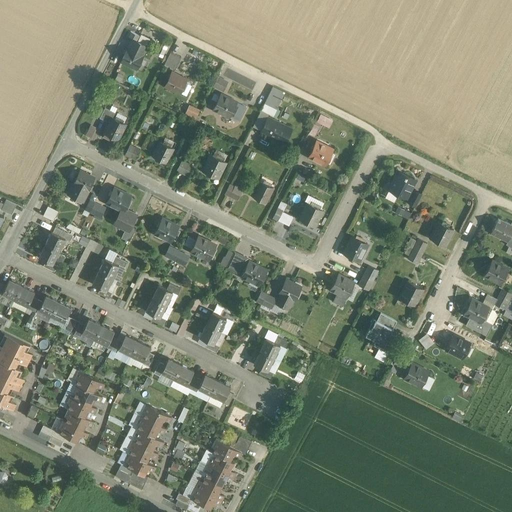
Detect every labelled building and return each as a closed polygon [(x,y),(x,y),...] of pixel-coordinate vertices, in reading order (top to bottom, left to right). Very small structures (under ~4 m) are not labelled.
[(139,35),(131,31),(128,36),(133,38),(137,40),(139,35)] [(133,38),(128,48),(121,61),(136,69),(143,55),(142,55),(147,46),(137,40),(133,38)] [(170,52),(164,64),(175,69),(181,57),(170,52)] [(186,79),(172,72),(166,85),(180,92),(186,79)] [(228,81),(218,76),(214,85),(224,90),(228,81)] [(274,84),(263,109),(275,114),(286,90),(274,84)] [(220,94),(213,109),(229,117),(237,102),(220,94)] [(190,103),(186,112),(197,118),(201,109),(190,103)] [(105,107),(100,118),(110,123),(113,117),(113,118),(115,112),(105,107)] [(117,113),(115,119),(113,118),(113,117),(110,123),(105,133),(118,139),(126,124),(124,123),(126,118),(126,116),(119,113),(117,113)] [(283,125),(268,117),(261,130),(276,138),(283,125)] [(319,126),(313,124),(309,133),(314,135),(319,126)] [(90,125),(86,134),(91,137),(96,128),(90,125)] [(174,148),(160,141),(153,156),(167,162),(174,148)] [(332,150),(315,141),(307,156),(324,165),(332,150)] [(130,146),(126,154),(132,157),(136,148),(130,146)] [(136,148),(132,157),(137,159),(141,151),(136,148)] [(226,162),(211,154),(203,171),(218,178),(226,162)] [(187,164),(182,162),(178,170),(183,173),(187,164)] [(194,166),(187,163),(187,164),(183,173),(190,176),(194,166)] [(95,178),(80,171),(74,184),(88,191),(89,191),(95,178)] [(399,172),(389,189),(406,198),(415,180),(399,172)] [(273,187),(260,180),(253,196),(266,202),(273,187)] [(88,191),(74,184),(69,194),(83,201),(88,191)] [(234,187),(230,184),(225,193),(231,196),(235,187),(234,187)] [(243,189),(235,185),(234,187),(235,187),(231,196),(238,199),(243,189)] [(131,196),(114,187),(107,203),(121,210),(124,211),(125,209),(131,196)] [(415,191),(408,203),(415,206),(421,194),(415,191)] [(17,203),(6,198),(4,204),(14,209),(17,203)] [(95,202),(90,200),(85,209),(90,211),(95,202)] [(95,202),(90,211),(96,214),(100,205),(95,202)] [(322,210),(306,202),(298,219),(314,227),(322,210)] [(14,209),(4,204),(2,210),(12,214),(14,209)] [(107,209),(100,205),(96,214),(95,217),(101,220),(107,209)] [(59,211),(49,206),(44,216),(54,221),(59,211)] [(125,209),(124,211),(121,210),(115,223),(125,228),(128,230),(132,223),(136,214),(125,209)] [(283,211),(277,209),(273,218),(279,220),(283,211)] [(497,217),(489,233),(509,243),(508,246),(511,248),(511,235),(509,234),(511,229),(511,221),(510,224),(497,217)] [(179,226),(162,218),(154,234),(171,242),(179,226)] [(453,230),(438,222),(430,238),(445,246),(453,230)] [(128,230),(125,228),(121,237),(130,241),(137,226),(132,223),(128,230)] [(73,235),(55,226),(53,232),(66,238),(65,238),(70,241),(73,235)] [(53,232),(52,231),(45,244),(59,251),(65,238),(66,238),(53,232)] [(351,236),(343,253),(359,261),(367,244),(351,236)] [(216,245),(199,237),(191,252),(208,261),(216,245)] [(427,244),(418,239),(413,249),(422,253),(427,244)] [(59,251),(45,244),(39,257),(46,260),(53,264),(53,263),(59,251)] [(179,252),(169,247),(164,255),(175,260),(179,252)] [(422,253),(413,249),(408,259),(417,263),(422,253)] [(189,257),(179,252),(175,260),(184,265),(189,257)] [(247,258),(235,253),(228,267),(239,273),(247,258)] [(127,261),(116,256),(113,261),(119,264),(119,265),(124,267),(127,261)] [(113,261),(105,258),(99,270),(113,277),(119,265),(119,264),(113,261)] [(53,264),(46,260),(43,266),(55,271),(58,265),(53,263),(53,264)] [(491,260),(483,275),(499,283),(507,269),(491,260)] [(266,269),(250,261),(242,276),(259,285),(266,269)] [(377,269),(368,265),(363,275),(372,280),(377,269)] [(113,277),(99,270),(93,283),(101,287),(107,290),(113,277)] [(337,274),(329,289),(337,293),(333,301),(342,305),(346,297),(346,298),(354,283),(337,274)] [(372,280),(363,275),(358,286),(367,290),(372,280)] [(22,285),(9,279),(2,292),(15,299),(22,285)] [(286,280),(280,293),(282,294),(277,304),(287,309),(292,299),(294,300),(301,287),(286,280)] [(181,288),(170,282),(167,288),(173,291),(178,294),(181,288)] [(422,289),(408,282),(400,298),(414,305),(422,289)] [(167,288),(159,284),(153,297),(166,304),(173,291),(167,288)] [(22,285),(15,299),(27,305),(28,305),(32,296),(35,291),(22,285)] [(112,292),(107,290),(101,287),(98,293),(109,298),(112,292)] [(511,293),(503,288),(497,299),(506,303),(511,293)] [(261,291),(257,300),(262,303),(266,294),(261,291)] [(276,299),(266,294),(262,303),(272,308),(276,299)] [(59,301),(46,295),(42,301),(39,309),(52,315),(59,301)] [(32,296),(28,305),(27,305),(26,307),(32,310),(37,299),(32,296)] [(166,304),(153,297),(146,310),(154,314),(155,314),(160,317),(160,316),(166,304)] [(489,307),(472,298),(464,314),(472,318),(481,322),(483,318),(489,307)] [(37,299),(32,310),(37,313),(39,309),(42,301),(37,299)] [(506,303),(497,299),(495,304),(504,309),(506,303)] [(71,307),(59,301),(52,315),(64,321),(71,307)] [(235,315),(223,309),(221,315),(227,318),(226,318),(232,321),(235,315)] [(221,315),(213,311),(206,324),(220,331),(226,318),(227,318),(221,315)] [(155,314),(154,314),(151,319),(163,325),(166,319),(160,316),(160,317),(155,314)] [(76,320),(70,317),(65,328),(71,331),(76,320)] [(102,325),(89,318),(85,325),(82,332),(95,338),(102,325)] [(481,322),(472,318),(471,320),(469,319),(466,324),(487,335),(493,324),(483,318),(481,322)] [(393,328),(375,319),(367,334),(376,339),(374,342),(384,347),(393,328)] [(80,322),(74,333),(80,336),(82,332),(85,325),(80,322)] [(220,331),(206,324),(200,337),(208,341),(214,344),(214,343),(220,331)] [(114,331),(102,325),(95,338),(107,345),(112,336),(114,331)] [(420,338),(426,348),(435,342),(429,333),(420,338)] [(27,344),(8,334),(2,346),(30,360),(33,354),(24,350),(27,344)] [(138,340),(125,334),(122,341),(119,348),(131,354),(138,340)] [(469,342),(453,334),(445,349),(461,357),(469,342)] [(117,338),(112,336),(107,345),(106,347),(112,349),(117,338)] [(288,342),(277,336),(274,342),(280,345),(285,348),(288,342)] [(487,342),(478,337),(475,343),(484,347),(487,342)] [(122,341),(117,338),(112,349),(117,352),(119,348),(122,341)] [(274,342),(266,338),(260,350),(274,357),(280,345),(274,342)] [(151,347),(138,340),(131,354),(144,361),(149,352),(151,347)] [(219,346),(214,343),(214,344),(208,341),(205,346),(217,352),(219,346)] [(30,360),(2,346),(0,350),(0,359),(15,367),(18,361),(27,366),(30,360)] [(274,357),(260,350),(254,363),(262,367),(268,370),(274,357)] [(149,352),(144,361),(143,363),(149,366),(154,354),(149,352)] [(398,355),(394,364),(399,367),(404,357),(398,355)] [(181,364),(168,358),(165,364),(161,372),(162,372),(174,378),(181,364)] [(15,367),(0,359),(0,374),(22,385),(24,380),(16,375),(19,369),(15,367)] [(165,364),(160,361),(154,373),(160,376),(162,372),(161,372),(165,364)] [(429,371),(413,362),(405,377),(421,386),(429,371)] [(194,370),(181,364),(174,378),(187,384),(192,375),(194,370)] [(41,374),(52,376),(53,368),(42,367),(41,374)] [(268,370),(262,367),(259,373),(270,378),(273,372),(268,370)] [(99,368),(96,375),(114,381),(117,374),(99,368)] [(105,383),(79,370),(75,378),(78,379),(76,383),(77,384),(93,392),(96,385),(102,388),(105,383)] [(22,385),(0,374),(0,388),(7,392),(10,387),(19,391),(22,385)] [(218,380),(205,374),(202,380),(198,388),(199,388),(211,394),(218,380)] [(192,375),(187,384),(186,386),(191,389),(197,377),(192,375)] [(202,380),(197,377),(191,389),(197,392),(199,388),(198,388),(202,380)] [(231,386),(218,380),(211,394),(224,400),(228,391),(231,386)] [(93,392),(77,384),(73,391),(76,392),(74,396),(91,405),(94,398),(100,401),(102,396),(93,392)] [(7,392),(0,388),(0,403),(7,408),(13,411),(16,405),(8,400),(11,394),(7,392)] [(228,391),(224,400),(222,402),(229,405),(234,394),(228,391)] [(74,396),(71,395),(67,402),(70,404),(68,408),(69,409),(85,417),(88,410),(94,413),(97,408),(91,405),(74,396)] [(172,417),(146,404),(142,411),(145,413),(143,417),(160,425),(164,419),(169,421),(172,417)] [(184,407),(178,419),(183,422),(190,410),(184,407)] [(85,417),(69,409),(65,416),(68,417),(66,422),(83,430),(86,423),(92,426),(94,421),(85,417)] [(143,417),(140,415),(137,423),(139,424),(137,428),(138,429),(154,437),(158,430),(164,433),(166,428),(160,425),(143,417)] [(66,422),(63,420),(59,427),(62,429),(60,433),(66,436),(77,442),(80,435),(86,438),(88,433),(83,430),(66,422)] [(54,430),(43,425),(41,430),(51,436),(54,430)] [(154,437),(138,429),(135,436),(137,437),(135,442),(152,450),(156,443),(162,446),(164,442),(154,437)] [(51,436),(41,430),(38,436),(49,441),(51,436)] [(60,433),(54,430),(51,436),(63,442),(66,436),(60,433)] [(252,441),(240,435),(237,442),(236,443),(248,449),(252,441)] [(51,436),(49,441),(61,447),(63,442),(51,436)] [(230,445),(216,439),(212,446),(215,447),(213,451),(216,453),(230,460),(233,453),(239,456),(241,452),(242,451),(230,445)] [(135,442),(132,440),(129,448),(131,449),(129,453),(130,454),(146,462),(150,455),(156,458),(158,453),(152,450),(135,442)] [(248,449),(236,443),(237,442),(232,440),(230,445),(242,451),(241,452),(245,454),(248,449)] [(230,460),(216,453),(214,458),(212,456),(208,464),(234,476),(236,472),(230,469),(234,462),(230,460)] [(146,462),(130,454),(126,461),(129,462),(127,467),(134,470),(144,475),(148,468),(153,471),(156,467),(146,462)] [(127,467),(121,464),(119,469),(131,475),(134,470),(127,467)] [(234,476),(208,464),(204,471),(207,472),(205,477),(222,485),(225,478),(231,481),(234,476)] [(131,475),(119,469),(115,476),(128,482),(131,475)] [(144,475),(134,470),(131,475),(145,482),(148,477),(144,475)] [(145,482),(131,475),(128,482),(142,489),(145,482)] [(222,485),(205,477),(203,481),(200,480),(196,487),(222,500),(224,495),(218,492),(222,485)] [(222,500),(196,487),(193,494),(195,496),(193,500),(202,504),(210,508),(214,501),(220,504),(222,500)] [(192,499),(179,493),(176,498),(178,499),(189,504),(191,499),(192,499)] [(189,504),(178,499),(175,504),(186,510),(189,504)] [(193,500),(191,499),(189,504),(199,509),(202,504),(193,500)]
